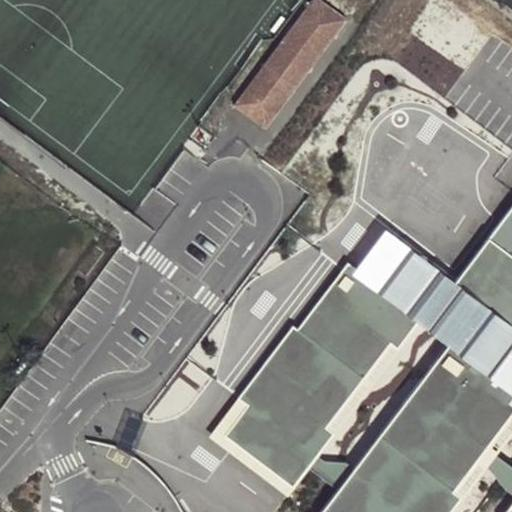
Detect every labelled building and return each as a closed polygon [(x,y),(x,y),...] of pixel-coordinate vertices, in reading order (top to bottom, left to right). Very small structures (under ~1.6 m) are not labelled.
[(269,122),(346,18),(321,0),(311,0),(238,99),(269,122)] [(269,122),(238,99),(234,104),(266,128),(269,122)] [(511,210),(458,282),(511,322),(511,210)] [(387,229),(357,273),(419,319),(431,329),(436,333),(452,347),(449,351),(511,398),(511,322),(458,282),(387,229)] [(357,273),(349,267),(346,271),(298,334),(293,328),(242,399),(250,406),(225,440),(293,489),(308,468),(316,457),(331,436),(323,430),(388,341),(398,348),(419,319),(357,273)] [(331,436),(398,348),(388,341),(323,430),(331,436)] [(511,398),(449,351),(355,471),(340,492),(323,511),(452,511),(462,500),(455,494),(511,418),(511,398)] [(250,406),(242,399),(212,438),(288,496),(293,489),(225,440),(250,406)] [(497,455),(511,436),(511,418),(455,494),(462,500),(497,455)] [(511,466),(508,463),(497,455),(489,469),(496,477),(499,486),(511,495),(511,466)] [(316,457),(308,468),(340,492),(355,471),(348,464),(346,464),(338,463),(325,462),(316,457)]
